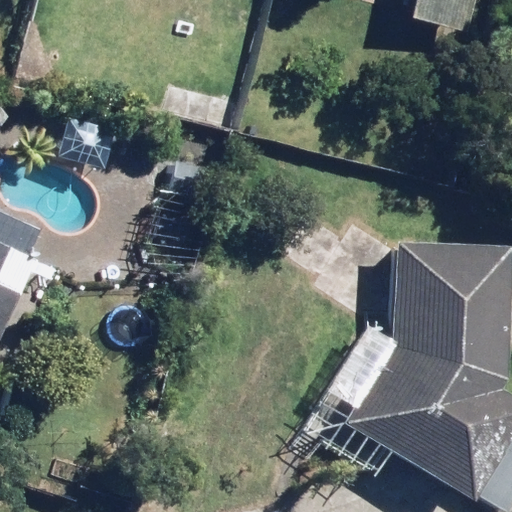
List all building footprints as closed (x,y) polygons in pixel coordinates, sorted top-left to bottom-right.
[(462,27),(469,0),(409,0),(406,10),(462,27)] [(0,125),(9,119),(0,107),(0,125)] [(216,167),(165,159),(159,195),(210,203),(216,167)] [(0,327),(45,225),(0,205),(0,327)] [(511,495),(511,386),(498,379),(502,235),(391,232),(388,340),(344,416),(503,510),(511,495)]
